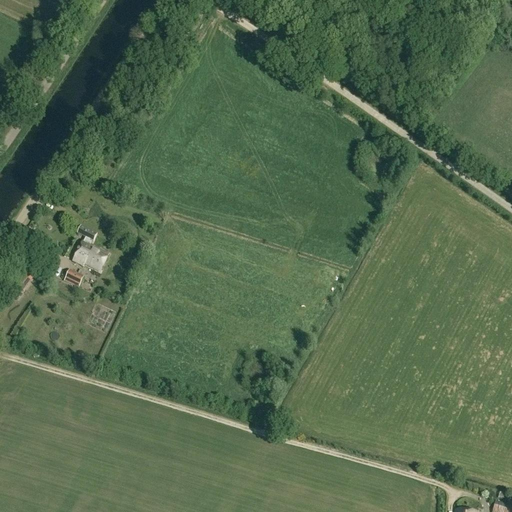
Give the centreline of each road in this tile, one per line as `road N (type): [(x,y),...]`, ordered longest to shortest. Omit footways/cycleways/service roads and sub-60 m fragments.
road 1 (track): [(456,493),(0,354)]
road 2 (unclassified): [(511,209),(207,0)]
road 3 (unclassified): [(0,150),(99,0)]
road 4 (track): [(66,147),(165,0)]
road 5 (track): [(0,248),(66,147)]
